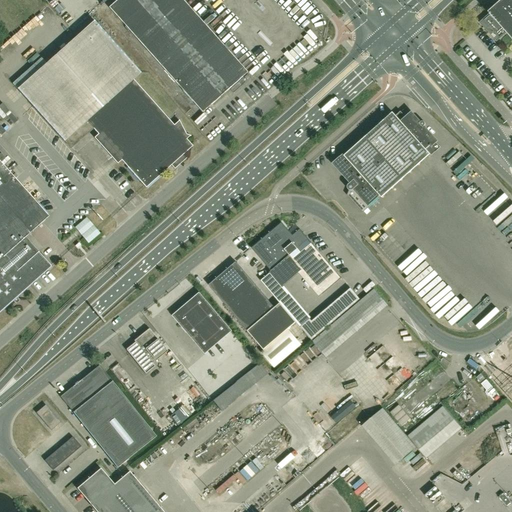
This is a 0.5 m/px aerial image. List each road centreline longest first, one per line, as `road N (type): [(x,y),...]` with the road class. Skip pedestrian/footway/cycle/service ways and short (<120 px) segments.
road 1 (unclassified): [(511,320),(477,343),(444,341),(323,212),(270,205),(0,418)]
road 2 (primary): [(0,397),(391,49)]
road 3 (primary): [(377,33),(70,309),(0,385)]
road 4 (unclassified): [(0,341),(270,98)]
road 5 (unknown): [(48,378),(102,452),(49,501)]
road 6 (secondary): [(504,146),(406,36)]
road 7 (secondary): [(391,49),(491,157)]
road 8 (unknown): [(288,415),(178,501)]
